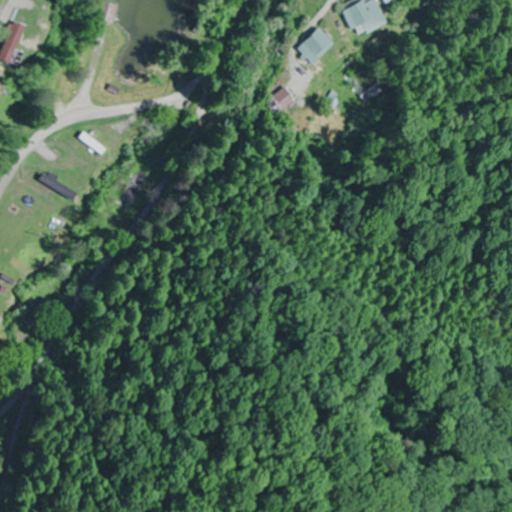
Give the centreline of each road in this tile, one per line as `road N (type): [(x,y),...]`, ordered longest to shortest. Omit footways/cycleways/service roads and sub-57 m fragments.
road 1 (residential): [(9,511),(41,384),(168,194),(209,97),(236,0)]
road 2 (residential): [(218,48),(184,88),(57,126),(0,202)]
